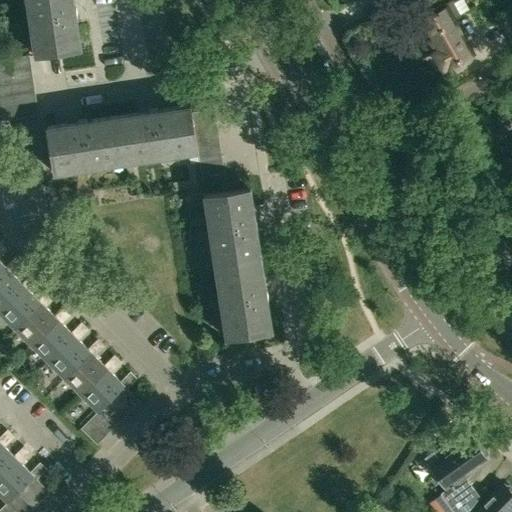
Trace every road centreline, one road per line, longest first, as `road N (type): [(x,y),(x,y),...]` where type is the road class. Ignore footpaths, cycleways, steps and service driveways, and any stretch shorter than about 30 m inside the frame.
road 1 (tertiary): [(440,313),(334,153)]
road 2 (tertiary): [(334,153),(246,0)]
road 3 (residential): [(382,135),(300,0)]
road 4 (unclassified): [(313,401),(440,313)]
road 5 (residential): [(382,135),(511,67)]
road 6 (residential): [(186,388),(82,289)]
road 7 (unclassified): [(195,479),(313,401)]
road 8 (residential): [(88,485),(186,388)]
